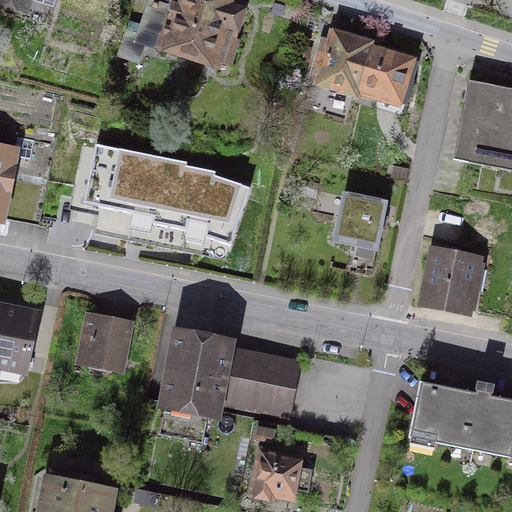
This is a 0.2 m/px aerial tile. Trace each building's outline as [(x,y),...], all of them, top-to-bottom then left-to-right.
[(0,0),(42,12),(45,2),(49,4),(50,0),(0,0)] [(150,2),(139,36),(230,66),(238,41),(231,39),(241,8),(216,0),(177,0),(175,9),(150,2)] [(318,81),(357,93),(371,46),(332,35),(318,81)] [(372,46),(371,46),(357,93),(396,104),(396,102),(405,104),(409,98),(414,72),(406,69),(409,58),(372,46)] [(511,90),(472,83),(458,156),(511,166),(511,90)] [(0,209),(0,208),(41,216),(48,178),(8,170),(14,136),(0,133),(0,209)] [(87,208),(103,211),(99,229),(229,254),(242,186),(210,180),(212,172),(183,167),(184,164),(99,147),(87,208)] [(344,196),(336,237),(356,242),(350,272),(371,276),(385,204),(344,196)] [(475,247),(473,258),(488,260),(490,250),(475,247)] [(434,255),(425,302),(467,310),(476,263),(434,255)] [(34,317),(0,310),(0,368),(1,365),(24,370),(34,317)] [(121,368),(128,327),(89,320),(81,360),(121,368)] [(227,350),(228,347),(178,337),(165,402),(165,404),(215,414),(215,413),(217,403),(287,416),(297,364),(227,350)] [(511,400),(491,397),(494,386),(477,383),(476,394),(419,382),(408,438),(410,438),(409,444),(434,449),(435,443),(509,458),(508,464),(511,464),(511,400)] [(341,456),(344,440),(243,421),(244,418),(215,413),(215,414),(165,404),(165,402),(147,399),(132,478),(228,498),(240,437),(341,456)] [(260,451),(253,491),(291,499),(293,488),(307,491),(310,472),(297,469),(299,458),(260,451)] [(43,485),(37,511),(108,511),(112,498),(43,485)]
